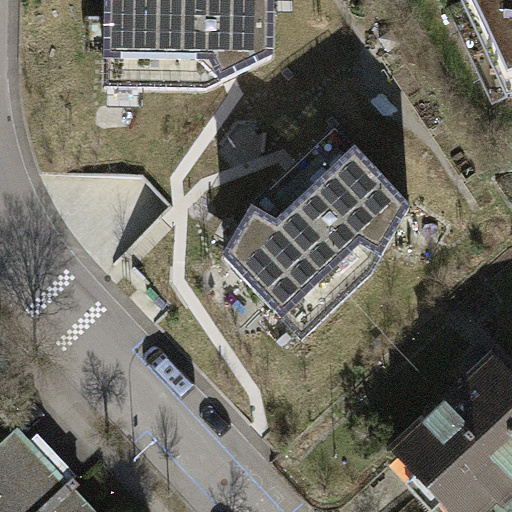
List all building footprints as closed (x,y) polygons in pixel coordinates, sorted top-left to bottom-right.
[(107,0),(105,92),(205,96),(274,62),(275,0),(107,0)] [(511,0),(461,0),(445,8),(491,104),(511,94),(511,0)] [(256,207),(224,258),(303,345),(372,280),(409,212),(336,132),(256,207)] [(511,379),(493,360),(394,453),(449,511),(474,511),(491,496),(498,503),(511,490),(511,379)] [(94,511),(16,430),(0,445),(0,511),(94,511)]
